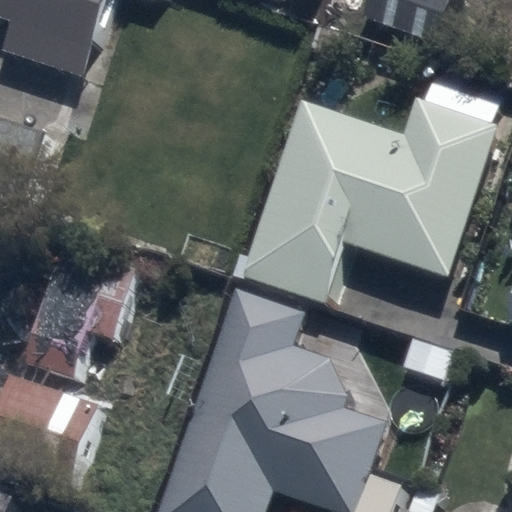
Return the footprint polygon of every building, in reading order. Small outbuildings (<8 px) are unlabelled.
[(114,0),(0,0),(0,11),(16,17),(6,45),(87,74),(114,0)] [(441,44),(456,0),(375,0),(369,19),(441,44)] [(413,129),(306,95),(256,255),(248,252),(240,277),(333,306),(352,247),(458,280),(507,123),(500,121),(507,99),(433,76),(426,97),(423,96),(413,129)] [(0,155),(2,155),(38,168),(51,133),(0,117),(0,155)] [(511,159),(503,181),(511,184),(511,159)] [(120,341),(144,272),(106,259),(98,284),(62,272),(30,364),(84,382),(100,334),(120,341)] [(364,511),(395,422),(360,411),(334,360),(303,350),(316,312),(243,288),(167,511),(272,511),(279,491),(341,511),(364,511)] [(404,365),(454,386),(468,352),(417,331),(404,365)] [(81,493),(105,406),(90,402),(93,392),(15,371),(0,426),(0,459),(11,462),(5,483),(24,489),(27,478),(81,493)] [(422,511),(511,511),(511,505),(493,499),(488,511),(455,511),(444,508),(451,489),(422,478),(411,508),(422,511)] [(0,511),(18,511),(22,499),(0,491),(0,511)]
